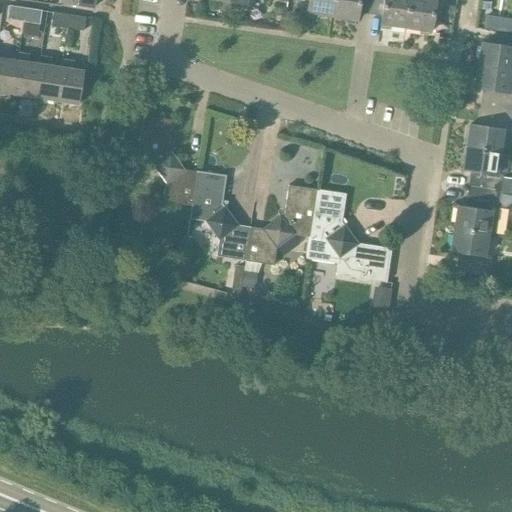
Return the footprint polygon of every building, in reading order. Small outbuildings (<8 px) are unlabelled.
[(93,9),(94,0),(59,0),(59,4),(93,9)] [(288,0),(273,0),(271,14),(286,16),(288,2),(288,0)] [(306,14),(330,18),(332,0),(296,0),(295,9),(307,11),(306,14)] [(357,13),(369,15),(371,0),(332,0),(330,18),(356,22),(357,13)] [(380,25),(405,29),(409,0),(371,0),(369,15),(382,17),(380,25)] [(434,0),(409,0),(405,29),(430,33),(434,0)] [(8,20),(24,22),(26,9),(10,6),(8,20)] [(24,22),(40,25),(42,11),(26,9),(24,22)] [(69,15),(53,13),(51,26),(67,29),(69,15)] [(67,29),(84,31),(86,18),(69,15),(67,29)] [(511,23),(494,22),(493,31),(511,33),(511,23)] [(478,66),(511,71),(511,41),(490,38),(490,39),(493,40),(492,46),(481,44),(478,66)] [(12,95),(34,98),(39,65),(28,63),(29,55),(18,54),(17,61),(12,95)] [(34,98),(56,102),(61,68),(50,66),(51,58),(40,57),(39,65),(34,98)] [(0,93),(12,95),(17,61),(0,58),(0,93)] [(63,60),(61,68),(56,102),(78,105),(83,72),(73,70),(74,62),(63,60)] [(483,109),(511,112),(511,91),(510,92),(511,79),(511,71),(478,66),(474,88),(486,90),(483,109)] [(465,148),(500,153),(504,131),(511,132),(511,125),(511,112),(483,109),(480,127),(469,126),(465,148)] [(143,116),(140,136),(136,162),(154,165),(166,183),(163,202),(191,206),(197,172),(184,170),(168,149),(173,121),(143,116)] [(474,171),(471,190),(511,196),(509,195),(511,182),(504,181),(505,174),(497,173),(500,153),(465,148),(462,170),(474,171)] [(197,172),(191,206),(189,218),(206,221),(220,239),(217,257),(245,261),(250,227),(237,225),(221,204),(226,176),(197,172)] [(309,237),(310,237),(317,190),(288,186),(284,214),(263,229),(250,227),(245,261),(246,261),(241,287),(255,290),(260,264),(274,266),(277,248),(295,235),(309,237)] [(309,237),(306,259),(338,264),(336,275),(345,277),(365,280),(386,283),(391,248),(370,246),(357,244),(341,223),(346,194),(317,190),(310,237),(309,237)] [(453,229),(487,234),(491,213),(498,214),(500,207),(504,208),(510,204),(511,196),(471,190),(468,209),(457,207),(453,229)] [(487,234),(453,229),(450,251),(461,253),(459,271),(455,271),(488,276),(491,256),(484,254),(487,234)]
